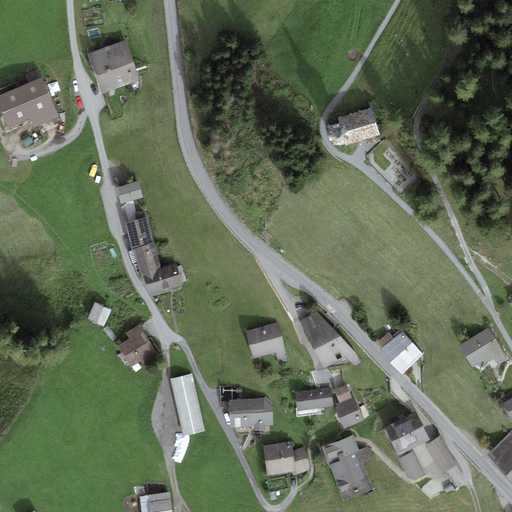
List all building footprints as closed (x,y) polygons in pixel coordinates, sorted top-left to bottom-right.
[(126,41),(88,53),(100,93),(138,81),(126,41)] [(29,83),(41,79),(37,70),(26,75),(29,83)] [(58,118),(42,78),(41,79),(29,83),(0,95),(0,105),(9,128),(31,119),(33,128),(58,118)] [(372,109),(338,118),(339,123),(332,125),(329,128),(328,135),(329,142),(333,145),(338,146),(345,142),(346,145),(380,136),(372,109)] [(121,204),(143,197),(138,181),(116,187),(121,204)] [(133,249),(153,243),(146,218),(125,223),(132,249),(133,249)] [(161,269),(153,243),(133,249),(142,277),(144,276),(143,274),(161,269)] [(150,295),(183,285),(176,264),(161,269),(143,274),(144,276),(150,295)] [(112,310),(95,302),(88,318),(104,326),(112,310)] [(317,312),(300,321),(308,339),(323,368),(346,356),(355,366),(361,363),(355,353),(317,312)] [(278,322),(246,331),(253,359),(276,353),(278,363),(288,361),(278,322)] [(158,356),(140,324),(125,333),(129,339),(117,346),(130,368),(142,361),(144,364),(158,356)] [(498,366),(508,360),(489,328),(459,345),(472,367),(483,360),(485,363),(493,358),(498,366)] [(401,374),(423,355),(400,329),(392,337),(393,338),(383,347),(380,350),(401,374)] [(378,342),(383,347),(393,338),(392,337),(389,333),(378,342)] [(192,374),(170,378),(183,436),(204,432),(192,374)] [(347,385),(334,390),(339,403),(352,397),(347,385)] [(297,411),(334,406),(331,388),(295,393),(297,411)] [(344,429),(363,421),(354,399),(353,397),(352,397),(339,403),(336,404),(337,407),(335,408),(344,429)] [(264,398),(228,400),(230,428),(255,427),(255,431),(265,430),(265,426),(266,426),(273,425),(273,408),(264,398)] [(511,398),(503,404),(511,418),(511,398)] [(384,427),(398,456),(430,440),(416,411),(384,427)] [(511,430),(487,455),(511,481),(511,430)] [(353,435),(323,446),(321,447),(329,468),(331,468),(343,501),(373,490),(363,461),(372,457),(368,447),(359,450),(353,435)] [(439,436),(425,446),(444,474),(457,464),(439,436)] [(292,451),(291,442),(263,446),(268,476),(292,472),(293,475),(308,470),(310,466),(305,447),(292,451)] [(423,470),(413,451),(398,459),(408,478),(415,480),(426,475),(423,470)] [(171,511),(168,493),(145,497),(147,511),(171,511)]
